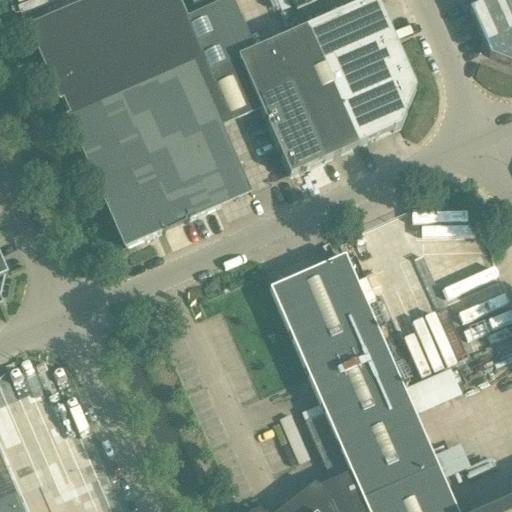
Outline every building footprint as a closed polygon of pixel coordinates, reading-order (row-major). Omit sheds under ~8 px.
[(41,60),(166,5),(163,0),(96,0),(28,30),(41,60)] [(288,0),(294,15),(327,0),(288,0)] [(511,69),(511,0),(500,0),(467,15),(487,59),(487,60),(511,69)] [(414,92),(374,1),(339,16),(347,35),(368,81),(392,135),(399,132),(414,92)] [(221,130),(198,78),(192,65),(166,5),(41,60),(68,119),(126,252),(152,241),(159,238),(216,213),(250,198),(221,130)] [(368,81),(347,35),(339,16),(304,31),(313,51),(317,61),(337,104),(346,125),(357,150),(392,135),(368,81)] [(337,104),(317,61),(313,51),(304,31),(269,47),(278,65),(283,76),(287,86),(302,120),(323,165),(357,150),(346,125),(337,104)] [(283,76),(278,65),(269,47),(235,62),(253,102),(287,86),(283,76)] [(302,120),(287,86),(253,102),(258,114),(288,181),(323,165),(302,120)] [(452,511),(343,262),(338,264),(305,278),(407,511),(452,511)] [(407,511),(305,278),(268,295),(322,419),(304,426),(322,468),(330,486),(316,492),(311,492),(286,511),(285,511),(407,511)] [(0,511),(20,511),(0,464),(0,511)]
